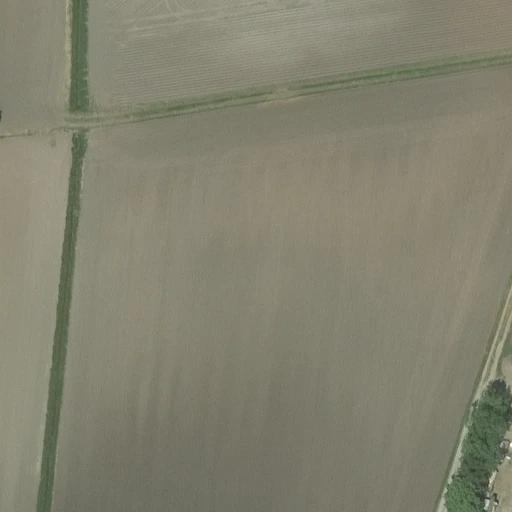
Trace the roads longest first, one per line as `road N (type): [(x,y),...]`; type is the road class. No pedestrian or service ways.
road 1 (track): [(511,64),(87,134)]
road 2 (track): [(454,511),(511,317)]
